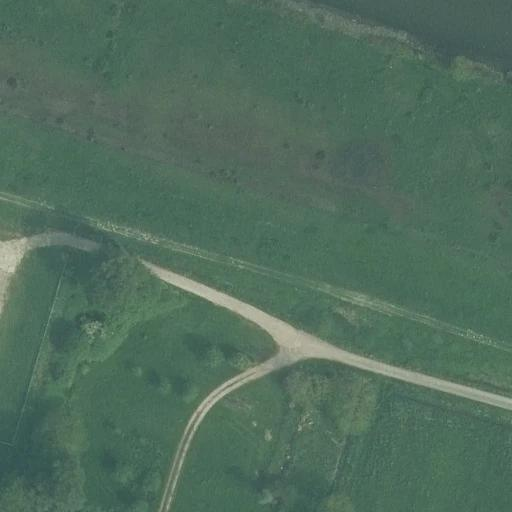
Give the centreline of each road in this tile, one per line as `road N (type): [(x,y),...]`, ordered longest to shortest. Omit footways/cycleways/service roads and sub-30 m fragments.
road 1 (track): [(42,231),(258,317),(294,355),(334,354),(511,404)]
road 2 (track): [(511,347),(49,210)]
road 3 (track): [(42,231),(0,350)]
